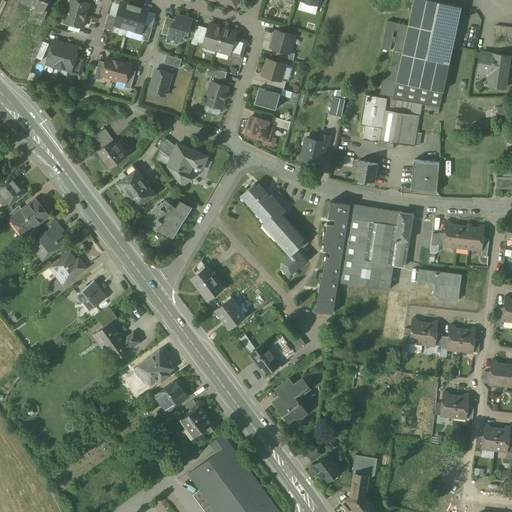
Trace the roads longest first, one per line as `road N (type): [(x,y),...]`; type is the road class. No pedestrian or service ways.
road 1 (secondary): [(318,511),(160,298)]
road 2 (residential): [(503,208),(370,195),(245,154)]
road 3 (secondary): [(160,298),(0,97)]
road 4 (residential): [(503,208),(477,384),(481,409),(511,417)]
road 5 (residential): [(245,154),(160,298)]
road 6 (residential): [(224,143),(256,37),(248,23)]
